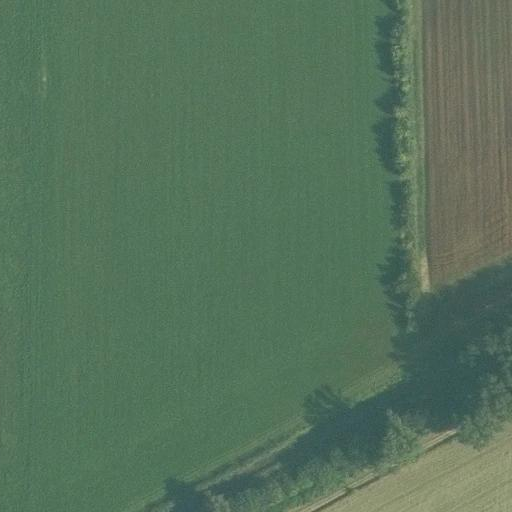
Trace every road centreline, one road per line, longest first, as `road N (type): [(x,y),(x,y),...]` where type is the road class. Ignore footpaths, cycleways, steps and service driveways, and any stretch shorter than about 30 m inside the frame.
road 1 (track): [(511,340),(190,511)]
road 2 (track): [(290,511),(511,397)]
